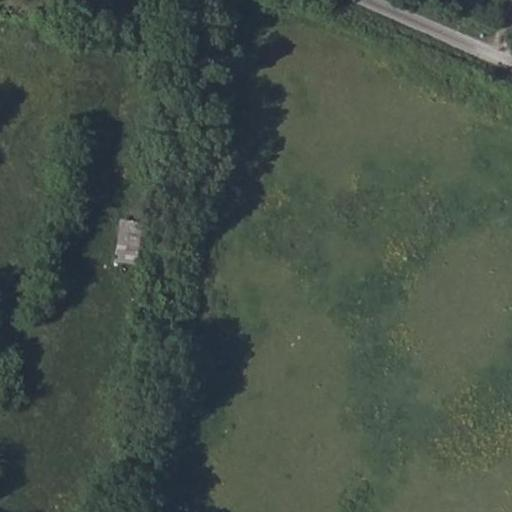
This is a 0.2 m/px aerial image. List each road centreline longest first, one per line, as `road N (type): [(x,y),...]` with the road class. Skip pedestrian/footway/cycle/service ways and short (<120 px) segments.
road 1 (unclassified): [(185,0),(182,166),(161,243),(162,401),(133,511)]
road 2 (unclassified): [(511,64),(361,0)]
